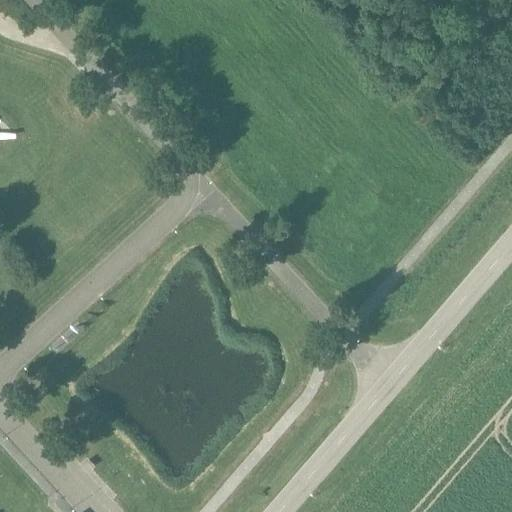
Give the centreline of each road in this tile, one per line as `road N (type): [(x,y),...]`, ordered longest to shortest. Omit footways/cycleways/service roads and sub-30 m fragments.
road 1 (unclassified): [(25,0),(181,167),(188,184),(175,216),(0,376)]
road 2 (tertiary): [(282,511),(511,246)]
road 3 (unclassified): [(88,511),(0,416)]
